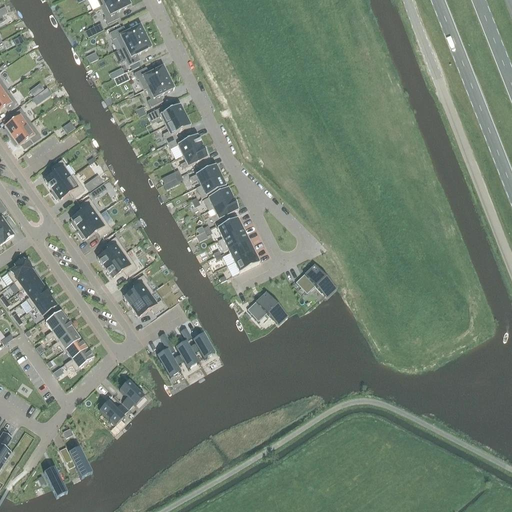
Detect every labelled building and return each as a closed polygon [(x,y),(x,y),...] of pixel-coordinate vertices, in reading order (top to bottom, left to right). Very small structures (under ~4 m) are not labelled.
[(95,0),(99,8),(116,0),(95,0)] [(107,26),(119,20),(116,14),(130,7),(126,0),(116,0),(99,8),(105,18),(103,19),(107,26)] [(96,35),(103,32),(100,25),(93,29),(96,35)] [(120,50),(145,38),(140,27),(126,34),(123,28),(109,35),(112,42),(115,40),(120,50)] [(16,47),(23,43),(21,38),(13,42),(16,47)] [(128,68),(140,62),(137,56),(151,49),(145,38),(120,50),(125,61),(124,61),(128,68)] [(145,91),(168,79),(162,68),(148,75),(145,69),(133,75),(137,82),(138,81),(143,92),(145,91)] [(118,78),(124,75),(121,69),(115,73),(118,78)] [(126,75),(119,78),(122,86),(129,82),(126,75)] [(168,79),(145,91),(150,101),(147,103),(150,109),(162,103),(159,98),(174,91),(168,79)] [(47,90),(32,101),(36,106),(51,96),(47,90)] [(8,92),(0,97),(0,113),(5,109),(8,114),(18,107),(8,92)] [(159,117),(165,128),(185,118),(179,107),(159,117)] [(5,131),(3,132),(9,140),(30,125),(20,110),(5,121),(8,125),(4,128),(5,131)] [(190,129),(185,118),(165,128),(167,133),(162,136),(167,146),(177,141),(175,136),(190,129)] [(62,130),(66,136),(75,130),(71,124),(62,130)] [(30,125),(9,140),(15,148),(16,146),(18,149),(23,145),(26,150),(41,140),(30,125)] [(182,158),(202,148),(196,137),(180,146),(177,141),(167,146),(170,151),(177,147),(182,158)] [(202,148),(182,158),(185,164),(179,166),(182,171),(207,159),(202,148)] [(51,192),(70,179),(63,170),(65,168),(61,162),(51,169),(54,175),(44,182),(47,187),(50,192),(51,192)] [(197,182),(200,188),(220,178),(214,167),(189,179),(192,185),(197,182)] [(73,177),(70,179),(51,192),(52,194),(50,195),(55,202),(57,201),(58,203),(70,194),(74,200),(84,192),(73,177)] [(225,188),(220,178),(200,188),(196,191),(201,201),(225,188)] [(89,183),(84,187),(90,194),(94,190),(89,183)] [(213,210),(232,201),(227,190),(203,202),(208,213),(213,211),(213,210)] [(98,197),(94,192),(89,195),(93,200),(98,197)] [(99,216),(88,201),(78,208),(82,213),(70,221),(72,223),(70,224),(75,231),(77,230),(77,231),(99,216)] [(238,211),(232,201),(213,210),(213,211),(216,216),(210,219),(213,224),(238,211)] [(77,231),(78,233),(77,234),(82,241),(83,240),(85,242),(96,233),(100,239),(110,231),(106,226),(99,216),(77,231)] [(1,220),(0,220),(0,239),(3,244),(13,237),(1,220)] [(222,241),(242,231),(236,220),(216,230),(222,241)] [(223,254),(227,251),(228,252),(248,242),(242,231),(222,241),(218,243),(223,254)] [(104,270),(126,255),(115,239),(104,247),(108,252),(97,260),(104,270)] [(248,242),(228,252),(233,263),(253,254),(248,242)] [(253,254),(233,263),(239,275),(259,265),(253,254)] [(136,270),(126,255),(104,270),(111,281),(123,272),(126,278),(136,270)] [(16,282),(31,272),(31,271),(24,262),(23,263),(22,261),(14,267),(15,269),(6,275),(13,285),(16,283),(16,282)] [(314,267),(295,284),(306,296),(314,288),(321,295),(331,286),(334,290),(336,292),(336,291),(334,289),(314,267)] [(22,291),(37,281),(31,272),(16,282),(16,283),(22,291)] [(149,296),(149,297),(152,294),(145,284),(146,283),(142,277),(132,285),(136,290),(123,299),(126,304),(129,309),(129,308),(130,309),(149,296)] [(29,300),(43,289),(37,281),(22,291),(28,299),(29,300)] [(35,309),(50,298),(43,289),(29,300),(28,299),(25,302),(32,311),(35,309)] [(265,294),(247,312),(258,324),(266,316),(272,323),(282,314),(286,317),(287,319),(288,319),(286,317),(265,294)] [(149,297),(149,296),(130,309),(131,310),(130,310),(134,315),(137,320),(150,310),(154,316),(164,308),(160,302),(155,306),(149,297)] [(35,309),(41,318),(56,307),(50,298),(35,309)] [(51,333),(52,333),(67,323),(60,313),(45,324),(51,333)] [(67,323),(52,333),(51,333),(45,338),(48,342),(54,337),(58,343),(73,332),(67,323)] [(180,334),(185,343),(186,343),(191,340),(186,330),(180,334)] [(65,352),(80,341),(73,332),(58,343),(52,347),(54,351),(59,347),(63,354),(65,352)] [(194,346),(189,349),(193,355),(198,352),(203,361),(214,355),(203,335),(192,342),(194,346)] [(80,341),(65,352),(71,361),(86,351),(80,341)] [(156,357),(169,380),(180,373),(176,367),(173,360),(169,355),(174,352),(169,343),(163,347),(166,352),(156,357)] [(179,357),(173,360),(176,367),(183,363),(187,370),(198,364),(193,355),(189,349),(186,343),(185,343),(175,349),(179,357)] [(39,356),(44,353),(40,347),(35,351),(39,356)] [(75,373),(93,360),(86,351),(71,361),(63,366),(66,371),(71,367),(75,373)] [(53,375),(56,380),(63,375),(60,370),(53,375)] [(128,383),(119,392),(135,408),(144,398),(128,383)] [(124,402),(121,405),(128,412),(131,409),(124,402)] [(108,403),(98,412),(114,428),(124,419),(108,403)] [(121,405),(118,409),(125,416),(128,412),(121,405)] [(2,434),(0,437),(0,468),(1,469),(11,454),(2,448),(8,438),(2,434)] [(90,476),(78,450),(67,455),(68,458),(62,461),(64,466),(71,463),(80,481),(90,476)] [(54,469),(43,475),(56,501),(67,495),(54,469)]
